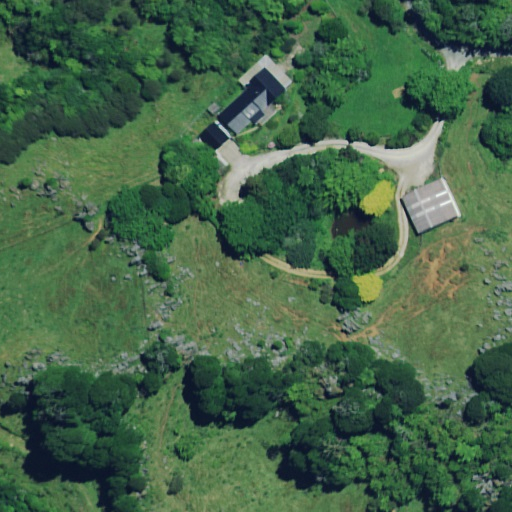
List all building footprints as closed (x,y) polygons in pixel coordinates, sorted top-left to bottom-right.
[(299,81),(274,53),(244,81),(252,90),(223,116),(240,136),(257,121),(263,129),(281,113),(273,105),(299,81)] [(227,109),(220,101),(209,110),(216,119),(227,109)] [(233,138),(218,122),(203,137),(218,152),(233,138)] [(229,166),(220,155),(211,162),(220,173),(229,166)] [(461,217),(445,180),(406,197),(422,234),(461,217)]
